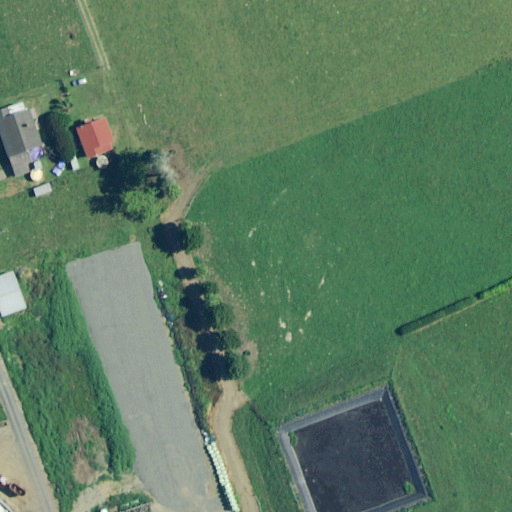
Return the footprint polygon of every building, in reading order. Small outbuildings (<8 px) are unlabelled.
[(40,146),(23,101),(0,110),(0,137),(15,178),(35,170),(27,151),(40,146)] [(77,128),(87,158),(115,148),(106,123),(103,113),(82,120),(84,125),(77,128)] [(111,165),(107,155),(96,159),(99,169),(111,165)] [(53,191),(51,183),(33,188),(36,196),(53,191)] [(26,308),(13,271),(0,275),(0,313),(1,317),(26,308)]
